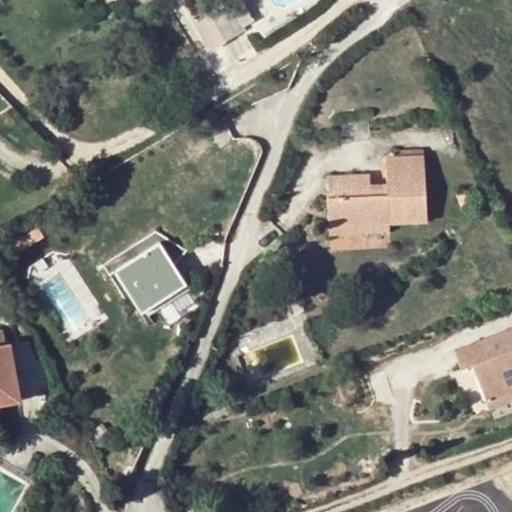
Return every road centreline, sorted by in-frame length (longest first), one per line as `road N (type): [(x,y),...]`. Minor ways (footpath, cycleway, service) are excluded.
road 1 (track): [(402,0),(327,52),(302,82),(130,511)]
road 2 (track): [(317,511),(511,440)]
